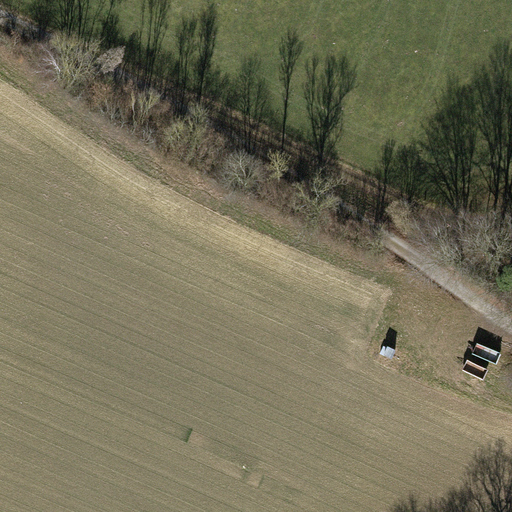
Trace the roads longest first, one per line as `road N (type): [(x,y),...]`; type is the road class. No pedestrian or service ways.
road 1 (track): [(511,315),(155,96),(0,17)]
road 2 (track): [(155,96),(441,220),(475,230),(511,218)]
